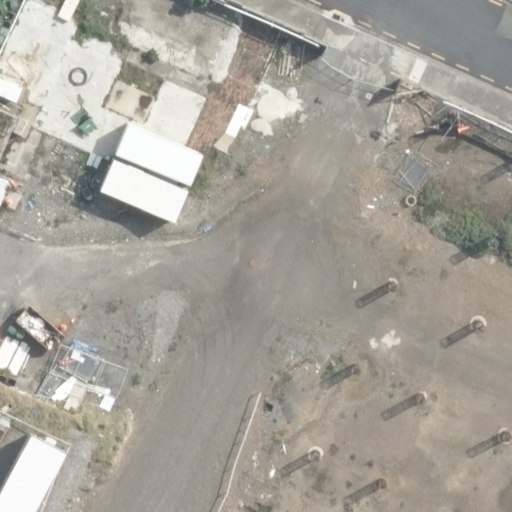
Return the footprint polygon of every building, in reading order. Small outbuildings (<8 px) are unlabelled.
[(88,97),(109,47),(0,0),(0,101),(21,111),(11,134),(38,145),(155,194),(201,85),(156,66),(135,117),(88,97)] [(291,112),(233,86),(193,175),(250,201),(291,112)] [(392,229),(403,206),(422,168),(304,112),(276,171),(291,178),(253,257),(311,285),(336,234),(348,208),(392,229)] [(38,145),(11,134),(0,129),(0,197),(14,203),(38,145)] [(399,314),(418,274),(336,235),(312,286),(352,305),(339,330),(467,392),(450,427),(490,446),(510,404),(511,404),(511,290),(504,286),(488,321),(439,298),(426,326),(399,314)] [(73,393),(147,426),(118,489),(169,511),(226,511),(286,380),(209,345),(234,291),(139,248),(117,295),(159,314),(143,350),(101,331),(73,393)] [(0,511),(98,511),(10,465),(2,480),(0,478),(0,511)]
